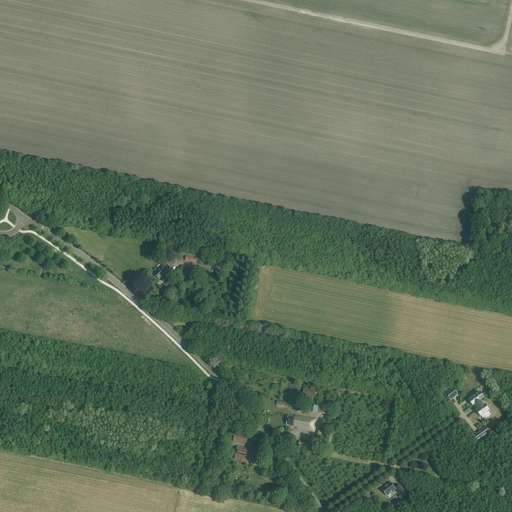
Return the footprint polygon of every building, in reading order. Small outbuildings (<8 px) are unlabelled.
[(205,264),(209,264),(213,265),(213,264),(225,266),(225,265),(229,266),(230,260),(226,260),(226,259),(215,257),(215,258),(206,256),(205,264)] [(164,274),(168,271),(162,265),(156,272),(157,273),(154,275),(159,279),(164,274)] [(189,280),(190,276),(190,272),(183,270),(182,278),(189,280)] [(450,400),(451,400),(458,394),(453,388),(446,393),(450,400)] [(314,399),(316,391),(303,389),(302,397),(314,399)] [(485,405),(483,406),(480,401),(489,394),(489,393),(486,395),(484,393),(482,395),(480,393),(469,401),(473,406),(473,405),(477,411),(480,416),(483,415),(485,418),(483,419),(490,415),(488,411),(489,410),(485,405)] [(327,415),(329,408),(319,406),(317,413),(327,415)] [(313,431),(315,420),(295,416),(295,417),(288,416),(286,425),(293,426),(293,427),(297,428),(296,428),(313,431)] [(476,435),(475,433),(473,435),(478,441),(490,433),(485,426),(480,430),(481,431),(476,435)] [(234,435),(233,442),(246,444),(248,438),(234,435)] [(259,462),(261,453),(253,451),(253,450),(250,450),(250,449),(237,446),(235,459),(246,462),(246,464),(249,464),(249,462),(251,462),(251,461),(259,462)] [(395,489),(391,483),(381,489),(386,496),(395,489)] [(400,485),(395,488),(401,497),(407,493),(400,485)]
